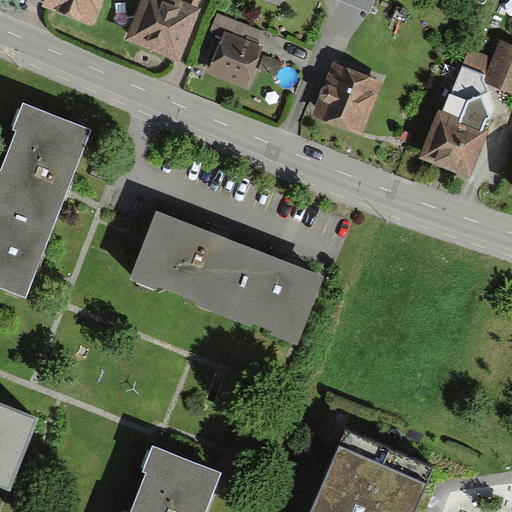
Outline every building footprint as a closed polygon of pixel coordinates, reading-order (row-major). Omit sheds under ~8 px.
[(94,0),(45,0),(44,5),(86,22),(94,0)] [(142,0),(127,38),(178,58),(198,9),(174,0),(142,0)] [(343,0),(371,11),(374,0),(343,0)] [(208,72),(245,89),(262,53),(225,36),(208,72)] [(427,156),(467,173),(491,115),(481,96),(486,79),(511,89),(511,47),(502,44),(494,62),(471,52),(427,156)] [(311,112),(360,136),(384,89),(335,64),(311,112)] [(36,82),(0,163),(0,171),(56,197),(58,192),(95,109),(36,82)] [(0,278),(16,285),(56,197),(0,171),(0,278)] [(139,271),(213,304),(248,226),(173,193),(139,271)] [(323,259),(248,226),(213,304),(288,337),(323,259)] [(0,377),(0,483),(2,484),(39,394),(0,377)] [(414,511),(434,467),(342,427),(304,511),(414,511)] [(160,432),(125,511),(211,511),(233,462),(193,446),(160,432)]
